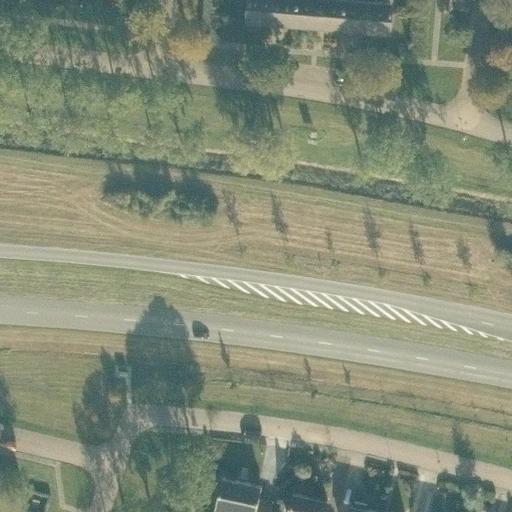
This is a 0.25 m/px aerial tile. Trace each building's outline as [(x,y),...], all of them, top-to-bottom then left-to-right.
[(270,0),(245,0),(244,21),(268,23),(270,1),(270,0)] [(270,0),(270,1),(268,23),(292,25),(293,0),(270,0)] [(317,0),(293,0),(292,25),(315,27),(317,0)] [(317,0),(315,27),(339,29),(341,0),(317,0)] [(362,31),(365,1),(364,0),(355,0),(355,1),(349,0),(341,0),(339,29),(362,31)] [(364,0),(365,1),(362,31),(387,33),(389,3),(374,2),(374,0),(364,0)] [(222,477),(216,507),(240,511),(269,511),(272,501),(259,498),(262,486),(222,477)] [(0,511),(33,511),(25,510),(24,511),(21,511),(24,498),(25,497),(0,491),(0,511)] [(293,493),(288,511),(324,511),(327,501),(293,493)] [(377,511),(365,509),(366,505),(355,502),(354,506),(351,506),(349,511),(377,511)]
